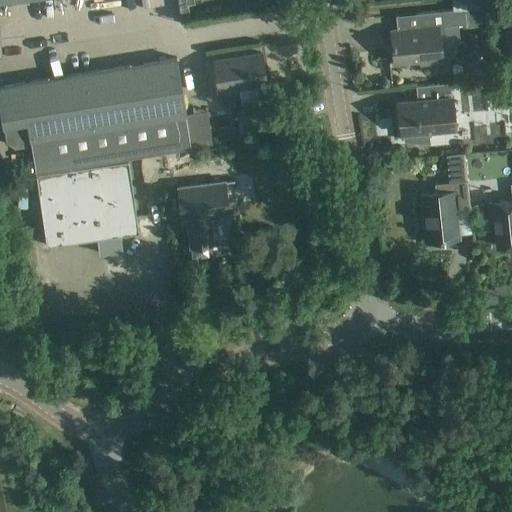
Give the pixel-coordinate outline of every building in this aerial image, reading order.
[(0,0),(0,54),(1,54),(0,48),(0,2),(16,0),(0,0)] [(265,0),(266,10),(278,9),(277,0),(265,0)] [(444,26),(458,25),(466,24),(466,28),(477,26),(477,23),(483,22),(482,8),(482,7),(462,9),(453,10),(417,14),(419,28),(398,30),(392,31),(395,63),(421,60),(421,64),(442,62),(441,46),(446,46),(446,45),(444,29),(444,26)] [(262,53),(216,60),(220,91),(267,83),(262,53)] [(178,57),(0,85),(0,103),(6,143),(15,149),(32,147),(35,171),(123,158),(210,145),(205,112),(188,115),(178,57)] [(484,58),(473,70),(481,78),(492,65),(484,58)] [(427,100),(400,102),(403,135),(457,129),(452,82),(425,85),(427,100)] [(277,107),(239,112),(242,131),(280,127),(277,107)] [(238,134),(238,145),(274,146),(275,134),(238,134)] [(431,148),(430,135),(399,136),(399,150),(431,148)] [(128,158),(36,171),(47,243),(139,230),(128,158)] [(435,192),(421,193),(426,241),(459,237),(456,210),(470,209),(467,179),(434,183),(435,192)] [(223,180),(180,185),(184,219),(188,219),(192,257),(214,255),(209,217),(227,215),(223,180)] [(511,186),(510,187),(511,199),(487,202),(489,215),(484,215),(486,230),(495,229),(497,246),(511,244),(511,186)] [(186,331),(179,333),(181,340),(188,338),(186,331)]
